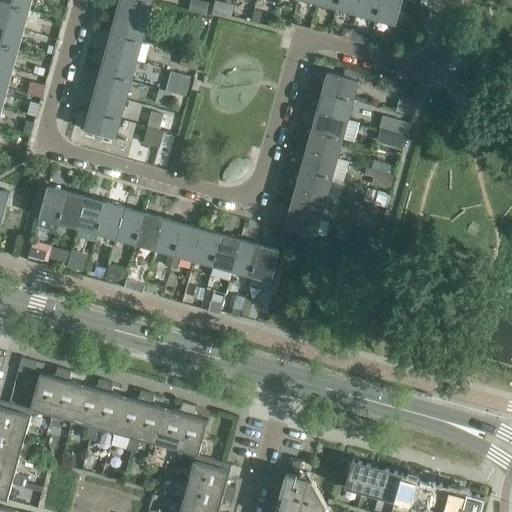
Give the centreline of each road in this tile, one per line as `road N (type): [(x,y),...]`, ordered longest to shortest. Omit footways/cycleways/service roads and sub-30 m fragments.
road 1 (residential): [(54,148),(232,195),(253,191),(299,44),(314,39),(432,66),(454,0)]
road 2 (tertiary): [(284,378),(0,298)]
road 3 (tertiary): [(511,448),(484,433),(284,378)]
road 4 (residential): [(54,148),(49,139),(79,0)]
road 5 (residential): [(249,511),(284,378)]
